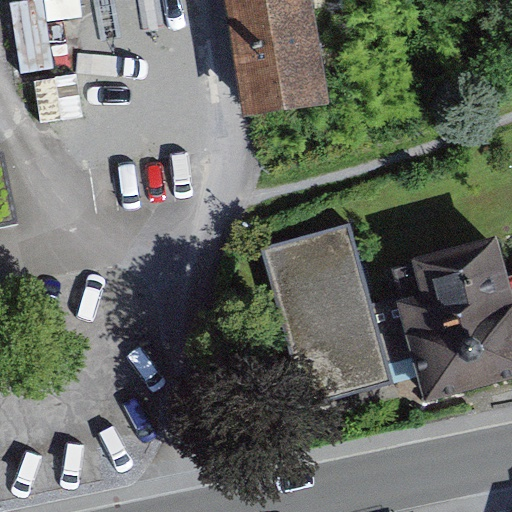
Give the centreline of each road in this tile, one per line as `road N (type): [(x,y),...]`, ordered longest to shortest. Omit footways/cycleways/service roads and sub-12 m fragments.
road 1 (residential): [(211,0),(235,169),(183,337),(216,511)]
road 2 (tertiary): [(255,511),(511,457)]
